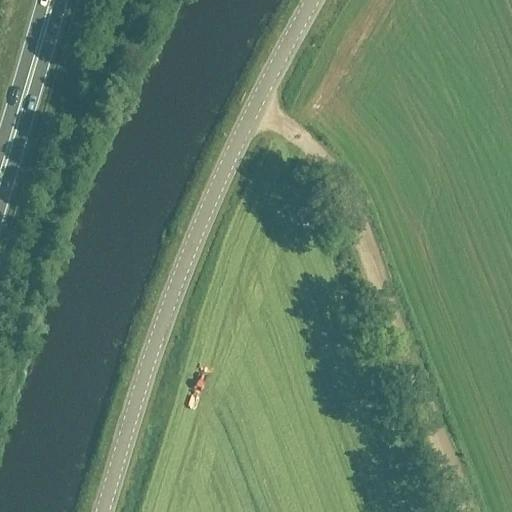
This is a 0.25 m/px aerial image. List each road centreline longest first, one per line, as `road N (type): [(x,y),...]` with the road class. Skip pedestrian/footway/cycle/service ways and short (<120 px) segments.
road 1 (unclassified): [(256,107),(326,166),(357,218),(467,511)]
road 2 (tertiary): [(100,511),(148,348),(256,107)]
road 3 (trunk): [(0,186),(53,0)]
road 4 (tertiary): [(256,107),(311,0)]
